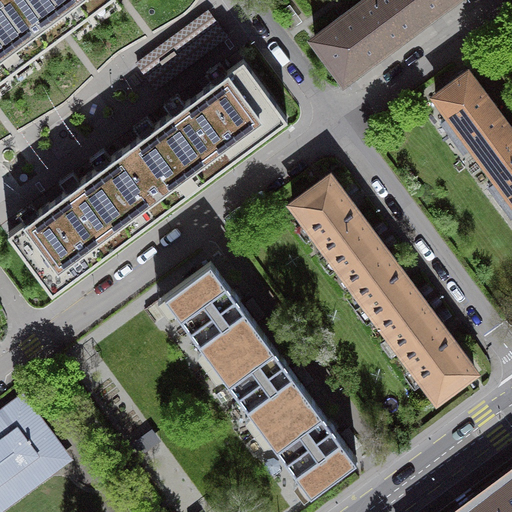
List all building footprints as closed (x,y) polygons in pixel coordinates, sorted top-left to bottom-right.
[(0,0),(0,77),(105,0),(0,0)] [(344,75),(404,31),(446,0),(362,0),(345,13),(314,36),(344,75)] [(207,10),(136,62),(156,90),(228,38),(207,10)] [(205,86),(129,142),(53,199),(8,232),(52,290),(287,117),(243,58),(205,86)] [(485,160),(511,140),(511,131),(489,100),(467,71),(436,94),(449,113),(440,120),(463,151),(473,144),(485,160)] [(511,140),(485,160),(497,177),(488,184),(511,216),(511,214),(511,140)] [(341,267),(378,239),(350,202),(330,174),(293,202),(341,267)] [(341,267),(389,331),(425,303),(406,277),(378,239),(341,267)] [(214,360),(260,326),(240,300),(240,298),(237,293),(233,288),(231,288),(211,260),(165,294),(214,360)] [(445,330),(425,303),(389,331),(437,396),(474,369),(445,330)] [(279,353),(260,326),(214,360),(262,425),(308,391),(288,364),(288,363),(285,358),(281,353),(279,353)] [(327,418),(308,391),(262,425),(311,491),(357,457),(336,429),(336,428),(333,423),(329,418),(327,418)] [(0,415),(0,482),(32,459),(42,473),(64,457),(31,413),(16,424),(6,411),(0,415)] [(511,511),(511,471),(468,504),(457,511),(511,511)]
